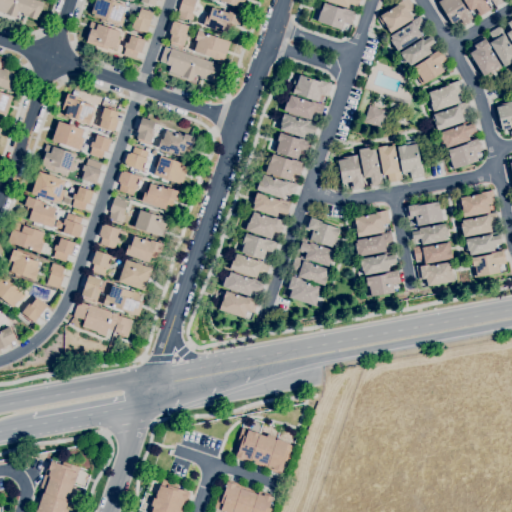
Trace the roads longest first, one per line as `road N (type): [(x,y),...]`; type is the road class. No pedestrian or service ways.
road 1 (tertiary): [(110,511),(282,0)]
road 2 (secondary): [(511,308),(0,405)]
road 3 (residential): [(240,123),(0,40)]
road 4 (secondary): [(267,370),(511,323)]
road 5 (residential): [(0,188),(51,58)]
road 6 (secondary): [(149,404),(267,370)]
